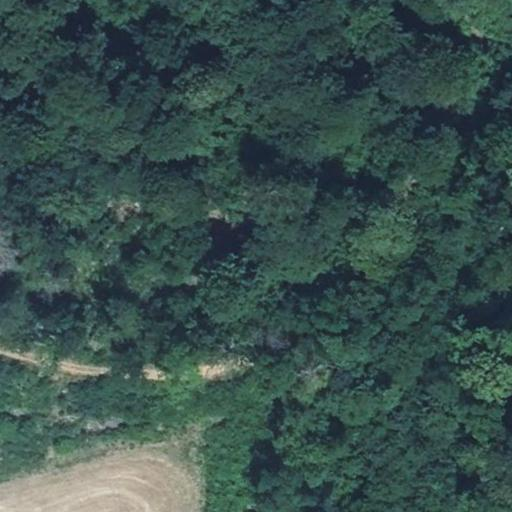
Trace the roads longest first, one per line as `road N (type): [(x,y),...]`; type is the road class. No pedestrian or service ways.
road 1 (track): [(0,349),(113,376),(186,374),(266,330),(373,232),(413,151),(439,52)]
road 2 (track): [(439,52),(470,67),(497,105),(494,180),(511,258)]
